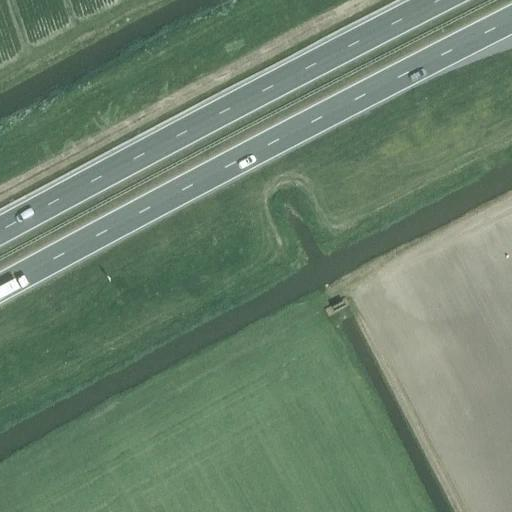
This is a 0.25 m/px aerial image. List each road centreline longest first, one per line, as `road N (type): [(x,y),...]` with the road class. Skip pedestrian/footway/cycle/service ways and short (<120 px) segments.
road 1 (trunk): [(0,288),(511,18)]
road 2 (trunk): [(438,0),(0,230)]
